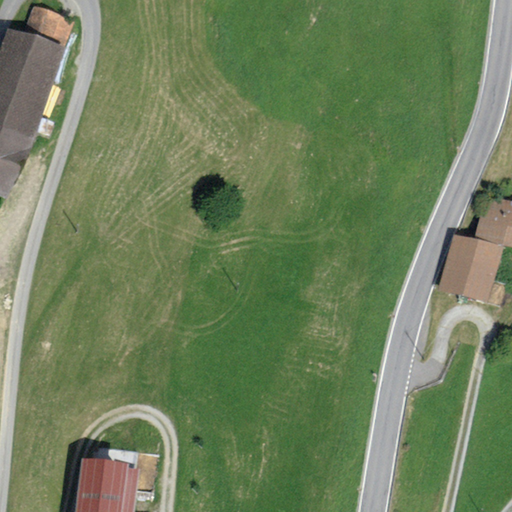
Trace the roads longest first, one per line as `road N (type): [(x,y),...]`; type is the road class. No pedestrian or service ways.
road 1 (tertiary): [(376,511),(425,275),(496,98),(510,0)]
road 2 (track): [(450,511),(490,320),(472,307),(459,310),(439,358),(400,373)]
